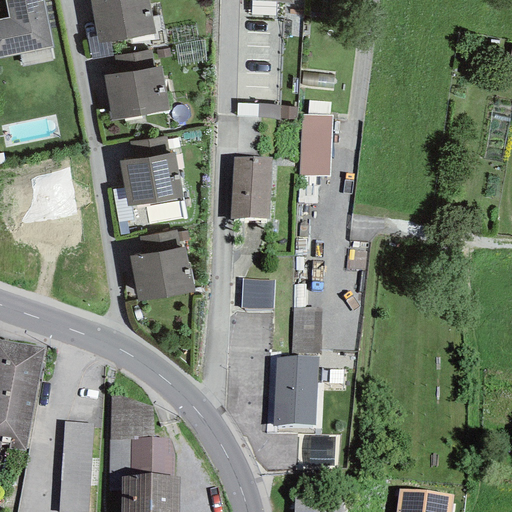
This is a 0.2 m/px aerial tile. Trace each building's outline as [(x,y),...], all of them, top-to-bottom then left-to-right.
[(0,58),(53,47),(42,0),(5,0),(8,19),(0,20),(0,58)] [(90,0),(95,32),(97,44),(109,42),(154,34),(148,0),(90,0)] [(97,44),(95,32),(86,33),(90,60),(112,56),(109,42),(97,44)] [(154,67),(151,50),(113,56),(116,73),(154,67)] [(116,73),(103,76),(111,120),(168,111),(161,66),(154,67),(116,73)] [(258,104),(237,104),(236,116),(257,117),(258,104)] [(280,106),(258,104),(257,117),(279,121),(279,119),(280,106)] [(295,120),(296,107),(280,106),(279,119),(295,120)] [(332,115),(301,114),(299,174),(329,176),(332,115)] [(169,153),(166,136),(129,142),(132,159),(169,153)] [(132,159),(119,161),(127,206),(181,198),(174,153),(169,153),(132,159)] [(233,158),(230,219),(268,219),(272,158),(233,158)] [(176,233),(176,231),(139,237),(142,254),(179,248),(178,242),(176,233)] [(178,242),(188,240),(187,231),(176,233),(178,242)] [(129,256),(138,302),(194,293),(184,247),(179,248),(142,254),(129,256)] [(272,310),(275,281),(242,279),(240,308),(272,310)] [(291,353),(321,354),(321,309),(292,309),(291,353)] [(44,348),(0,340),(0,446),(26,451),(44,348)] [(273,425),(315,426),(319,357),(276,358),(273,425)] [(152,407),(111,394),(110,441),(130,441),(137,441),(137,438),(154,437),(152,407)] [(88,511),(93,424),(64,422),(58,511),(88,511)] [(333,466),(334,436),(302,436),(302,467),(333,466)] [(175,455),(170,440),(154,437),(137,438),(137,441),(130,441),(129,477),(174,477),(175,455)] [(110,441),(109,491),(120,491),(120,477),(129,477),(130,441),(110,441)] [(120,491),(119,511),(178,511),(179,477),(174,477),(129,477),(120,477),(120,491)] [(400,489),(396,511),(452,511),(454,496),(400,489)] [(294,511),(342,511),(344,492),(294,494),(294,511)]
